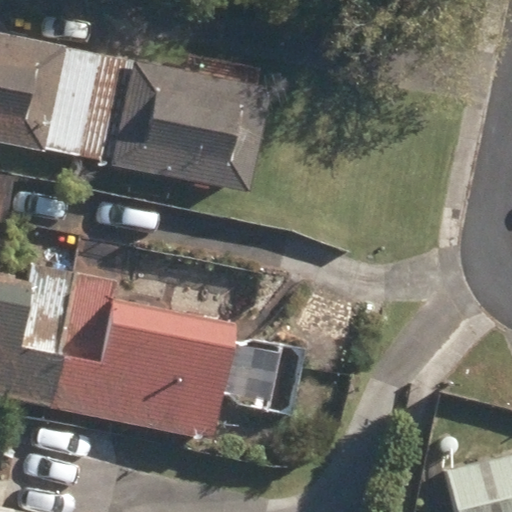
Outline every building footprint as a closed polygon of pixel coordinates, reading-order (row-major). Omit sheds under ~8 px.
[(0,146),(81,163),(102,60),(4,39),(8,23),(0,21),(0,146)] [(102,60),(81,163),(251,197),(272,94),(102,60)] [(0,284),(0,398),(55,410),(82,280),(29,269),(25,290),(0,284)] [(82,280),(55,410),(212,444),(220,407),(289,421),(303,355),(234,340),(237,329),(114,303),(117,287),(82,280)] [(511,511),(511,459),(451,474),(459,511),(511,511)]
